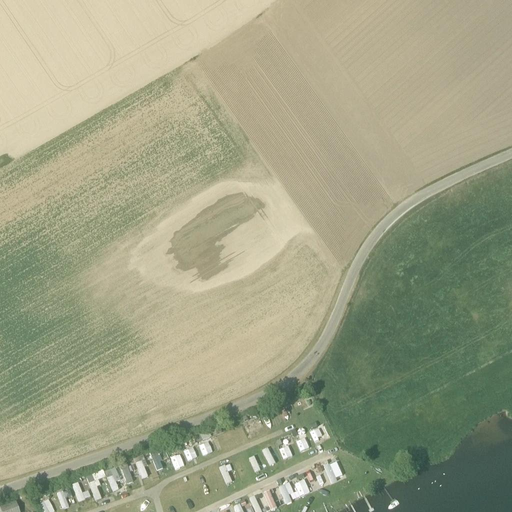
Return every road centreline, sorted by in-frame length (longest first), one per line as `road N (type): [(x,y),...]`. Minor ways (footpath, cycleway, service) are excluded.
road 1 (unclassified): [(0,492),(256,400),(294,376),(311,360),(371,237),(388,219),(511,155)]
road 2 (track): [(281,432),(95,511)]
road 3 (track): [(203,511),(328,454)]
